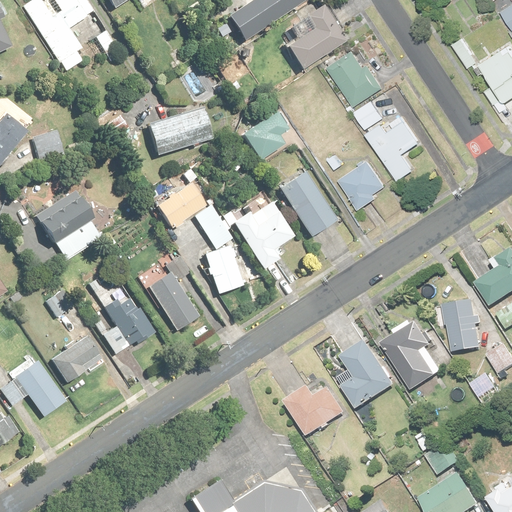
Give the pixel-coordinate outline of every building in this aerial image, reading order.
[(74,0),(52,0),(60,13),(51,19),(39,0),(34,0),(22,8),(64,73),(81,62),(75,52),(80,49),(68,30),(93,14),(84,0),(74,0)] [(106,0),(113,10),(130,0),(138,0),(145,11),(158,4),(155,0),(106,0)] [(306,0),(254,0),(228,18),(244,42),(306,0)] [(344,43),(322,7),(289,28),(297,41),(286,48),(301,70),(344,43)] [(511,7),(502,14),(511,28),(511,7)] [(0,53),(10,49),(0,28),(0,53)] [(120,57),(105,33),(96,39),(111,63),(120,57)] [(478,63),(463,40),(454,46),(469,69),(478,63)] [(481,66),(494,86),(487,91),(502,114),(511,109),(508,103),(511,100),(511,53),(509,49),(481,66)] [(366,68),(356,54),(346,61),(344,57),(329,67),(355,107),(389,85),(374,62),(366,68)] [(384,119),(373,102),(356,113),(367,130),(384,119)] [(210,141),(201,111),(147,127),(156,157),(210,141)] [(287,131),(276,113),(241,135),(257,162),(282,147),(276,137),(287,131)] [(126,126),(119,116),(103,128),(110,138),(126,126)] [(0,123),(0,166),(25,136),(16,129),(18,127),(5,117),(0,123)] [(422,143),(407,121),(390,133),(384,124),(368,135),(400,181),(415,171),(404,155),(422,143)] [(69,156),(62,131),(32,140),(39,165),(69,156)] [(88,152),(83,141),(74,145),(78,156),(88,152)] [(387,188),(369,162),(341,181),(361,210),(378,199),(376,195),(387,188)] [(335,221),(304,173),(278,191),(308,238),(335,221)] [(205,206),(189,184),(162,202),(160,198),(154,202),(172,229),(205,206)] [(55,246),(89,223),(92,221),(74,193),(37,218),(55,246)] [(293,238),(270,203),(233,227),(262,271),(278,261),(272,252),(293,238)] [(229,239),(224,231),(237,222),(230,212),(222,218),(224,221),(219,224),(209,209),(194,219),(214,249),(229,239)] [(229,248),(203,256),(217,297),(243,288),(229,248)] [(511,295),(511,250),(494,262),(499,271),(478,285),(492,308),(511,295)] [(198,320),(175,283),(191,274),(181,257),(165,266),(171,275),(166,279),(159,268),(137,281),(145,294),(150,291),(176,334),(198,320)] [(73,308),(63,292),(46,302),(56,319),(73,308)] [(124,294),(103,308),(115,326),(101,335),(115,356),(135,342),(137,345),(154,334),(136,307),(134,309),(124,294)] [(482,349),(473,302),(444,308),(447,327),(449,326),(455,354),(482,349)] [(511,303),(496,312),(507,331),(511,327),(511,303)] [(393,333),(396,338),(384,346),(413,392),(444,372),(415,327),(411,321),(393,333)] [(100,362),(85,339),(51,361),(65,384),(100,362)] [(395,387),(367,343),(343,358),(356,379),(343,387),(358,410),(395,387)] [(511,368),(511,355),(506,346),(489,356),(500,375),(511,368)] [(65,402),(36,362),(0,388),(0,391),(11,407),(26,396),(43,418),(65,402)] [(317,397),(311,388),(288,403),(310,438),(347,414),(330,389),(317,397)] [(2,423),(0,420),(0,444),(17,435),(8,419),(2,423)] [(435,447),(426,432),(417,437),(425,452),(435,447)] [(461,463),(449,444),(427,457),(439,476),(461,463)] [(471,511),(481,506),(462,474),(420,500),(427,511),(471,511)] [(277,511),(234,502),(218,477),(188,496),(198,511),(277,511)] [(511,511),(511,491),(511,492),(508,487),(489,499),(496,511),(511,511)] [(389,511),(382,502),(368,511),(389,511)]
